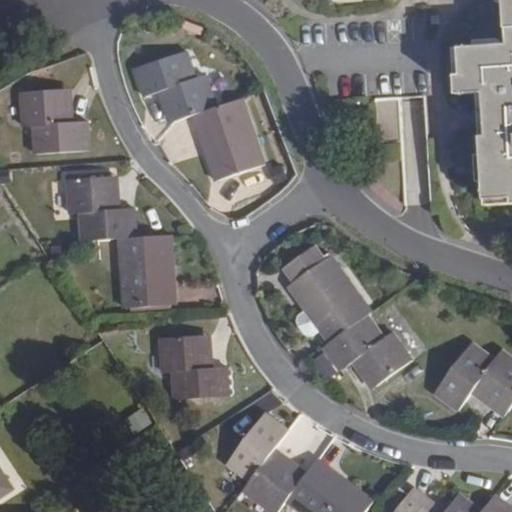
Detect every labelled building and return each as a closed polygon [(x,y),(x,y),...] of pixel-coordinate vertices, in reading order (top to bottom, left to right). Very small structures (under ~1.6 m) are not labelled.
[(401,141),(398,96),(424,95),(430,187),(487,183),(483,138),(481,94),(459,96),(458,76),(455,51),(463,50),(511,47),(511,29),(508,0),(383,0),(365,0),(366,23),(370,97),(374,98),(377,141),(401,141)] [(511,29),(511,47),(463,50),(464,76),(458,76),(459,96),(481,94),(487,94),(490,138),(483,138),(487,183),(488,200),(511,199),(511,29)] [(455,51),(458,76),(464,76),(463,50),(455,51)] [(166,91),(177,123),(195,117),(218,108),(207,76),(197,79),(189,54),(136,69),(146,98),(162,92),(166,91)] [(66,125),(65,90),(22,93),(24,128),(35,128),(37,156),(90,152),(87,123),(74,124),(66,125)] [(72,90),(65,90),(66,125),(74,124),(72,90)] [(162,92),(172,125),(177,123),(166,91),(162,92)] [(481,94),(483,138),(490,138),(487,94),(481,94)] [(423,99),(403,97),(402,112),(422,113),(423,99)] [(266,166),(244,99),(218,108),(195,117),(200,133),(206,131),(213,152),(207,155),(217,182),(266,166)] [(200,133),(207,155),(213,152),(206,131),(200,133)] [(404,139),(405,204),(427,203),(426,139),(404,139)] [(83,215),(85,241),(120,240),(138,237),(136,211),(120,212),(115,212),(113,179),(70,181),(72,215),(83,215)] [(174,266),(173,236),(138,237),(120,240),(126,309),(178,306),(177,290),(170,291),(169,266),(174,266)] [(296,283),(327,261),(318,247),(284,269),(296,283)] [(370,316),(374,312),(332,258),(327,261),(296,283),(290,288),(308,310),(313,308),(326,329),(323,332),(332,342),(370,316)] [(315,336),(323,332),(326,329),(313,308),(308,310),(301,315),(300,325),(307,337),(315,336)] [(332,342),(325,348),(342,373),(354,365),(359,361),(378,387),(413,362),(394,334),(386,339),(370,316),(332,342)] [(208,369),(206,336),(163,339),(165,373),(176,373),(178,402),(231,397),(229,368),(214,369),(208,369)] [(212,336),(206,336),(208,369),(214,369),(212,336)] [(492,408),(506,417),(511,408),(511,357),(503,351),(496,362),(473,346),(437,394),(459,411),(473,395),(476,388),(495,402),(492,408)] [(359,361),(354,365),(373,391),(378,387),(359,361)] [(473,395),(492,408),(495,402),(476,388),(473,395)] [(278,511),(287,501),(309,474),(292,462),(289,468),(273,455),(277,450),(289,433),(265,415),(230,464),(252,481),(244,491),(271,511),(278,511)] [(289,468),(292,462),(277,450),(273,455),(289,468)] [(332,471),(319,461),(309,474),(287,501),(302,511),(368,511),(374,504),(350,485),(347,490),(329,476),(332,471)] [(0,470),(0,499),(13,491),(0,470)] [(350,485),(332,471),(329,476),(347,490),(350,485)] [(482,511),(461,496),(448,511),(436,511),(424,503),(427,498),(415,489),(397,511),(482,511)] [(508,505),(495,496),(483,511),(505,511),(504,511),(508,505)] [(445,511),(427,498),(424,503),(436,511),(445,511)]
